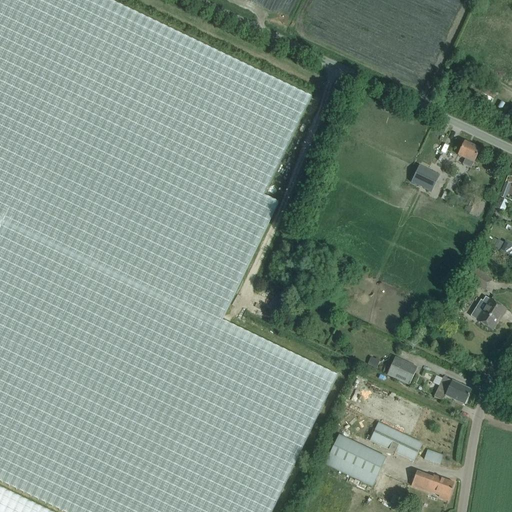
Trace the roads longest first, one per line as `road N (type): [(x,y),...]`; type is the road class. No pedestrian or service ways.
road 1 (unclassified): [(511,148),(198,0)]
road 2 (unclassified): [(464,511),(486,403),(511,340)]
